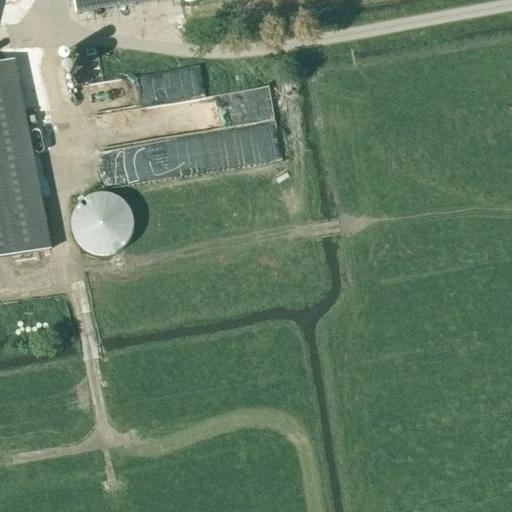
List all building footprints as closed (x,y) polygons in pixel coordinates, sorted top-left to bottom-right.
[(69,0),(72,13),(121,4),(143,0),(69,0)] [(65,53),(60,52),(57,51),(52,52),(48,55),(44,58),(42,63),(42,67),(43,71),(45,76),(48,79),(52,81),(57,81),(61,80),(65,78),(68,75),(71,73),(72,68),(71,63),(69,59),(67,56),(65,53)] [(0,259),(51,250),(15,60),(0,63),(0,259)] [(162,77),(90,83),(92,108),(168,102),(166,80),(162,80),(162,77)] [(246,88),(249,116),(274,113),(271,85),(246,88)] [(108,194),(102,194),(97,194),(91,196),(86,198),(82,201),(78,205),(75,210),(72,215),(71,220),(70,226),(71,231),(72,237),(75,242),(78,247),(82,251),(86,254),(91,256),(97,258),(102,258),(108,258),(113,256),(119,254),(123,251),(127,247),(130,242),(133,237),(134,231),(135,226),(134,220),(133,215),(130,210),(127,205),(123,201),(119,198),(113,196),(108,194)]
